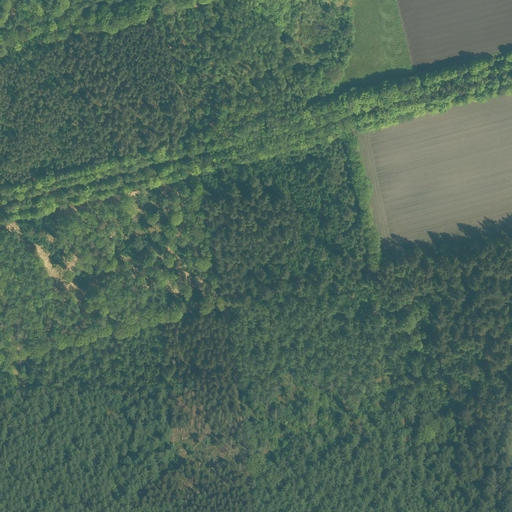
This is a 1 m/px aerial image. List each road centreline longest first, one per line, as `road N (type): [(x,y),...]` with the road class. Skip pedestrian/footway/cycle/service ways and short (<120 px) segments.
road 1 (track): [(254,511),(226,299),(161,0)]
road 2 (track): [(375,266),(0,355)]
road 3 (track): [(375,266),(418,511)]
road 4 (track): [(150,0),(0,40)]
road 5 (track): [(511,232),(375,266)]
